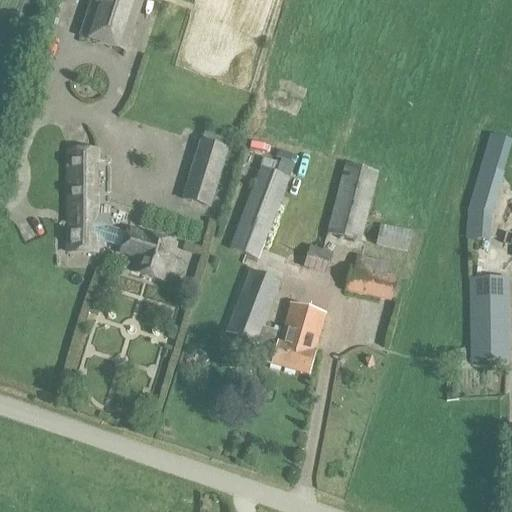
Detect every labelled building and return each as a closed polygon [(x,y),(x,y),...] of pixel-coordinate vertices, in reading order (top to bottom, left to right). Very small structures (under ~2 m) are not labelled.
[(117,49),(133,0),(91,0),(80,36),(117,49)] [(481,168),(477,181),(499,188),(503,174),(502,174),(511,142),(491,137),(490,136),(481,168)] [(67,202),(66,254),(97,254),(97,247),(97,214),(98,151),(68,150),(67,202)] [(326,234),(360,244),(372,196),(380,198),(385,178),(378,175),(378,174),(344,165),(326,234)] [(190,171),(181,201),(210,210),(219,180),(190,171)] [(229,251),(258,262),(288,181),(260,171),(229,251)] [(97,214),(97,247),(102,241),(122,247),(120,253),(136,257),(131,272),(165,282),(176,244),(129,230),(127,235),(106,227),(97,214)] [(407,254),(411,233),(380,226),(376,247),(407,254)] [(198,268),(199,244),(178,243),(177,267),(198,268)] [(312,244),(307,256),(326,263),(331,251),(312,244)] [(398,279),(386,276),(389,265),(356,258),(354,268),(351,268),(345,293),(394,302),(398,279)] [(225,334),(258,347),(264,329),(281,284),(249,272),(225,334)] [(510,363),(510,321),(509,280),(469,280),(470,364),(510,363)] [(290,307),(286,321),(282,334),(265,329),(260,345),(270,347),(265,365),(308,377),(325,316),(290,307)]
